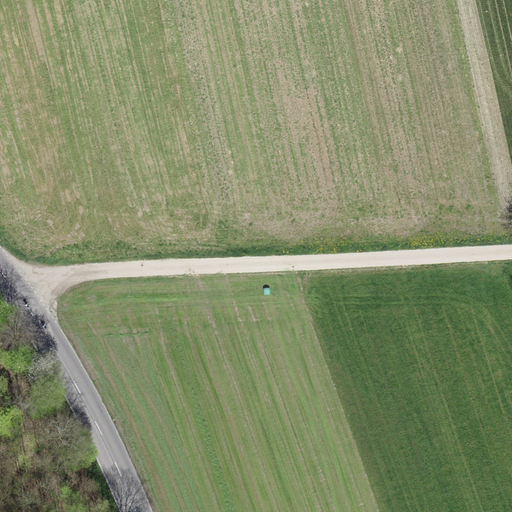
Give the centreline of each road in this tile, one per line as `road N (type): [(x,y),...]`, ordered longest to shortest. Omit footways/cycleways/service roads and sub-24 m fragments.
road 1 (track): [(511,252),(10,278)]
road 2 (secondary): [(0,265),(60,356),(127,511)]
